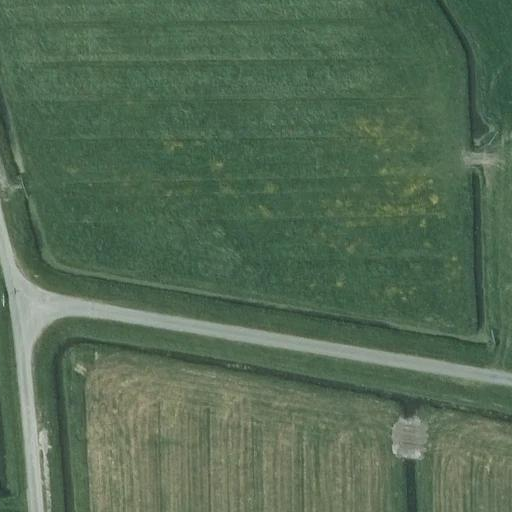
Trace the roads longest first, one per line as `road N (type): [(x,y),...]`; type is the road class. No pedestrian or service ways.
road 1 (unclassified): [(511,380),(17,298)]
road 2 (unclassified): [(33,511),(17,298)]
